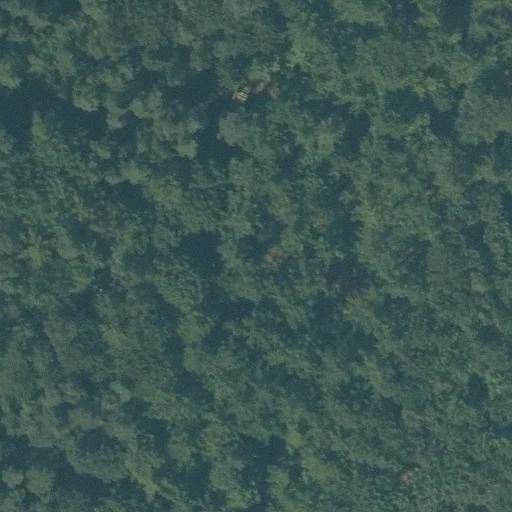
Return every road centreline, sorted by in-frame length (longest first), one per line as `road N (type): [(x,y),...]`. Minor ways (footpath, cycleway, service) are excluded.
road 1 (track): [(284,0),(118,392)]
road 2 (track): [(118,392),(72,511)]
